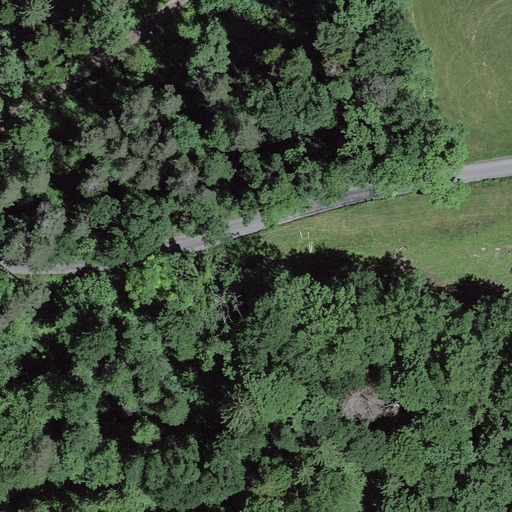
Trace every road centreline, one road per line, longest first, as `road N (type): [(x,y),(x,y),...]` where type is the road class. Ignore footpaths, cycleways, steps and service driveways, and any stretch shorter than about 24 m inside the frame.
road 1 (unclassified): [(0,261),(140,254),(511,168)]
road 2 (track): [(0,124),(179,0)]
